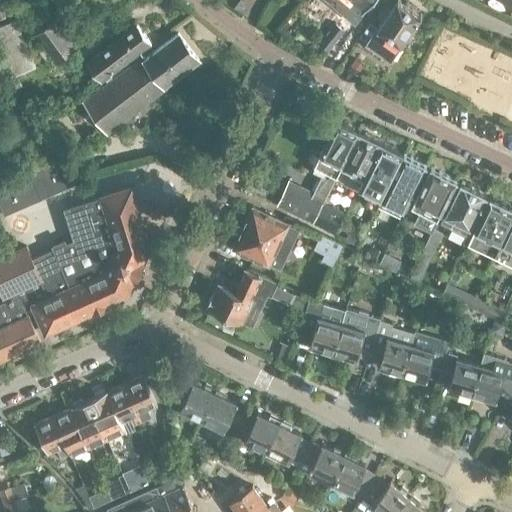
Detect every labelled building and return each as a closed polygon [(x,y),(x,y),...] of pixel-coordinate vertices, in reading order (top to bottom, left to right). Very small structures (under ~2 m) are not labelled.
[(345,0),(362,14),(373,0),(345,0)] [(391,59),(422,13),(403,0),(395,0),(367,42),(391,59)] [(0,25),(0,68),(5,80),(36,66),(15,18),(0,25)] [(56,63),(77,48),(56,18),(35,33),(45,47),(52,57),(56,63)] [(318,42),(328,50),(345,29),(335,22),(318,42)] [(106,79),(144,54),(141,50),(152,42),(138,23),(87,61),(100,80),(104,77),(106,79)] [(144,54),(106,79),(107,81),(84,99),(108,131),(123,119),(167,85),(166,84),(200,59),(179,32),(146,57),(144,54)] [(46,61),(52,57),(45,47),(39,52),(46,61)] [(336,176),(359,130),(336,119),(313,164),(326,171),(323,177),(321,176),(311,196),(286,184),(277,202),(313,220),(325,196),(335,176),(336,176)] [(357,187),(380,141),(359,130),(336,176),(357,187)] [(376,206),(404,152),(403,152),(380,141),(357,187),(359,187),(370,192),(366,201),(376,206)] [(404,152),(380,198),(403,210),(426,163),(404,152)] [(0,202),(5,214),(80,181),(67,153),(0,182),(0,202)] [(436,219),(457,179),(431,166),(414,199),(411,207),(436,219)] [(466,234),(486,194),(460,181),(440,221),(446,224),(452,227),(447,236),(460,243),(465,233),(466,234)] [(128,294),(150,246),(132,187),(103,196),(103,197),(80,204),(63,208),(73,239),(67,242),(65,238),(51,244),(53,248),(33,257),(28,245),(0,257),(0,287),(4,295),(5,295),(7,300),(0,303),(0,359),(41,341),(34,326),(42,322),(46,331),(128,294)] [(493,255),(511,215),(511,205),(490,195),(467,243),(493,255)] [(323,200),(312,223),(322,228),(334,233),(344,211),(323,200)] [(288,223),(254,207),(235,247),(269,263),(270,261),(280,266),(297,230),(287,225),(288,223)] [(511,215),(493,255),(511,263),(511,215)] [(346,239),(358,245),(365,231),(353,225),(346,239)] [(444,233),(433,227),(409,274),(420,280),(444,233)] [(315,246),(337,256),(342,245),(320,235),(315,246)] [(384,252),(371,245),(366,254),(379,261),(384,252)] [(353,249),(347,260),(359,266),(365,254),(353,249)] [(395,270),(401,259),(385,251),(379,262),(395,270)] [(362,264),(368,267),(372,259),(365,256),(362,264)] [(278,283),(273,280),(257,273),(252,284),(241,279),(239,283),(234,281),(230,288),(220,283),(215,294),(213,293),(208,303),(210,304),(209,307),(240,322),(241,321),(253,327),(267,295),(272,297),(278,283)] [(400,275),(394,274),(391,286),(397,288),(400,275)] [(469,303),(473,294),(444,281),(440,289),(469,303)] [(473,294),(469,303),(501,317),(505,309),(473,294)] [(332,354),(342,322),(319,315),(323,302),(309,297),(297,340),(322,348),(321,351),(332,354)] [(506,321),(494,318),(490,331),(502,334),(506,321)] [(380,320),(376,335),(369,358),(380,361),(379,364),(391,368),(390,371),(401,374),(411,342),(414,333),(392,326),(392,324),(380,320)] [(342,322),(332,354),(344,358),(345,354),(357,358),(358,355),(369,358),(376,335),(365,332),(366,329),(342,322)] [(411,342),(401,374),(413,378),(414,375),(426,378),(427,375),(438,378),(444,355),(434,352),(435,349),(411,342)] [(483,352),(480,363),(470,395),(483,398),(484,395),(496,399),(496,396),(504,404),(511,388),(511,362),(507,361),(508,359),(483,352)] [(444,355),(438,378),(450,382),(449,385),(461,388),(460,392),(470,395),(480,363),(457,356),(456,359),(444,355)] [(126,381),(142,418),(151,414),(148,407),(157,403),(144,373),(126,381)] [(202,418),(216,388),(206,383),(204,386),(193,380),(192,383),(181,378),(171,400),(181,405),(180,407),(202,418)] [(108,389),(121,419),(130,415),(133,422),(142,418),(126,381),(108,389)] [(216,388),(202,418),(224,429),(226,426),(235,431),(246,409),(236,404),(237,402),(226,396),(228,393),(216,388)] [(89,397),(106,434),(115,430),(112,423),(121,419),(108,389),(89,397)] [(72,405),(85,435),(90,447),(108,439),(106,434),(89,397),(83,400),(82,397),(72,402),(73,404),(72,405)] [(53,413),(70,451),(72,455),(90,447),(85,435),(72,405),(53,413)] [(246,409),(235,431),(246,436),(245,438),(266,449),(281,419),(271,414),(269,417),(258,411),(256,414),(246,409)] [(70,451),(53,413),(34,422),(48,452),(57,448),(61,455),(70,451)] [(281,419),(266,449),(289,460),(290,457),(300,462),(311,440),(301,435),(302,433),(291,427),(292,424),(281,419)] [(311,440),(300,462),(311,467),(309,470),(331,480),(345,450),(335,445),(334,448),(322,443),(321,445),(311,440)] [(345,450),(331,480),(354,491),(355,489),(363,494),(376,474),(365,467),(367,464),(355,458),(357,455),(345,450)] [(132,490),(141,486),(133,468),(124,472),(132,490)] [(132,490),(124,472),(105,481),(107,487),(112,498),(112,499),(132,490)] [(376,474),(363,494),(373,500),(371,502),(379,509),(376,511),(394,511),(411,492),(402,485),(400,488),(391,479),(389,481),(376,474)] [(111,511),(197,511),(185,484),(184,484),(180,475),(147,489),(109,506),(111,511)] [(10,487),(14,499),(26,495),(29,494),(24,482),(10,487)] [(239,511),(258,511),(268,505),(253,483),(230,499),(239,511)] [(75,487),(80,493),(88,509),(94,507),(83,484),(75,487)] [(287,484),(282,496),(291,500),(297,489),(287,484)] [(112,498),(107,487),(89,495),(94,506),(112,498)] [(4,503),(12,500),(9,489),(0,491),(4,503)] [(421,500),(411,492),(394,511),(427,511),(428,511),(419,503),(421,500)] [(12,500),(4,503),(7,511),(12,511),(16,511),(12,500)] [(268,505),(258,511),(282,511),(275,501),(268,505)]
